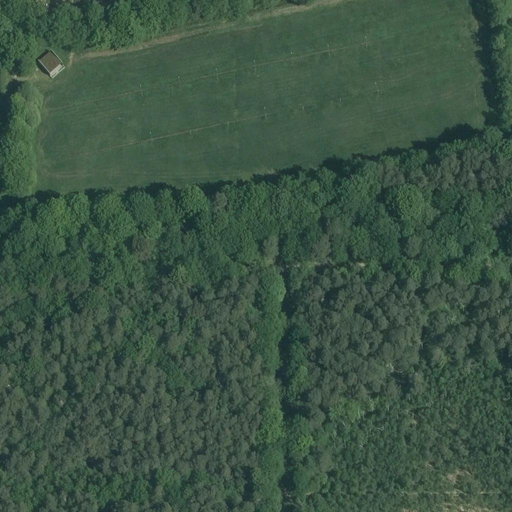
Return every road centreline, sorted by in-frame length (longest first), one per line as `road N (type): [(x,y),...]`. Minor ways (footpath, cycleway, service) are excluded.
road 1 (track): [(511,270),(0,265)]
road 2 (track): [(280,269),(286,511)]
road 3 (track): [(0,248),(7,46)]
